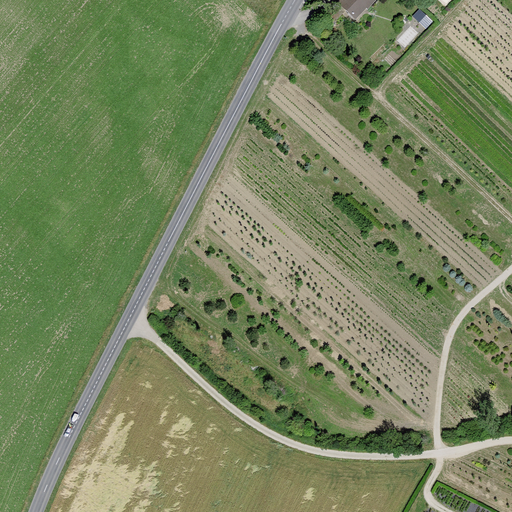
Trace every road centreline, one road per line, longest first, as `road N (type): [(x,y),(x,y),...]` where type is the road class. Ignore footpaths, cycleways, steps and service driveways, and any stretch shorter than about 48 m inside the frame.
road 1 (tertiary): [(295,0),(36,511)]
road 2 (track): [(129,319),(233,409),(314,451),(401,457),(511,440)]
road 3 (track): [(437,453),(446,343),(457,320),(511,269)]
